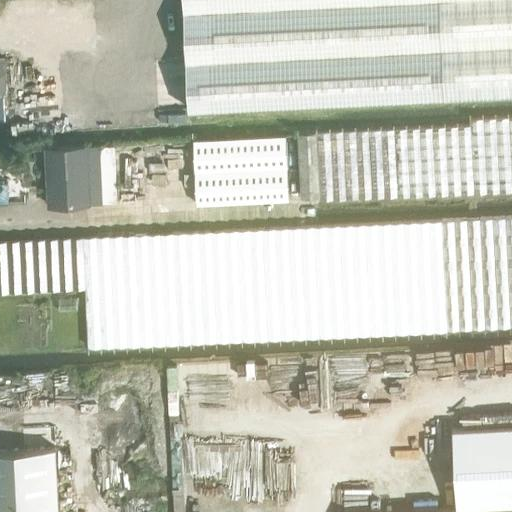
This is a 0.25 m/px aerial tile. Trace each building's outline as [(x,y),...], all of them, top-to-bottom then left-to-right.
[(511,0),(184,0),(190,109),(511,92),(511,0)] [(48,102),(44,55),(0,57),(0,91),(7,91),(9,134),(50,131),(48,110),(51,110),(51,102),(48,102)] [(320,196),(475,189),(511,187),(511,113),(471,115),(471,122),(317,129),(299,129),(302,195),(320,194),(320,196)] [(196,201),(289,198),(286,133),(194,137),(196,201)] [(100,145),(100,144),(46,147),(49,203),(92,201),(92,202),(117,200),(114,144),(100,145)] [(511,214),(442,218),(83,234),(0,238),(0,289),(86,286),(90,344),(447,328),(511,324),(511,214)] [(0,511),(59,511),(55,446),(0,449),(0,511)]
